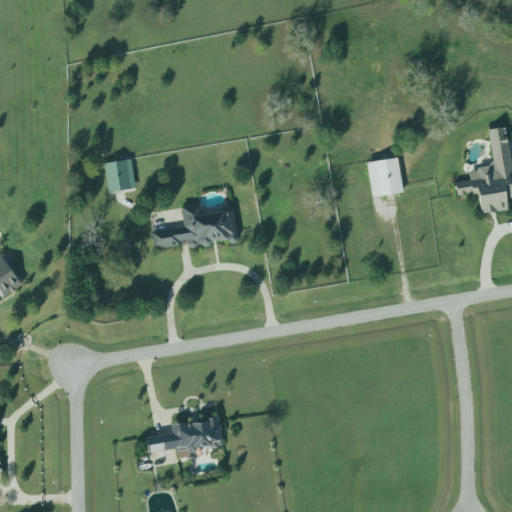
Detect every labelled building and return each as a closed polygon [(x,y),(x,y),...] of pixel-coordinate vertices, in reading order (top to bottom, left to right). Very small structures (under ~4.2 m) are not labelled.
[(493,167),(467,170),(469,181),(453,184),(455,197),(477,194),(480,215),(507,211),(505,200),(511,198),(511,196),(511,191),(511,190),(511,173),(505,128),(488,130),(493,167)] [(372,198),(402,193),(397,158),(367,163),(372,198)] [(108,193),(135,188),(130,159),(103,164),(108,193)] [(181,208),(184,228),(151,234),(154,250),(164,248),(165,249),(171,248),(175,248),(174,247),(181,246),(180,243),(187,242),(187,247),(188,248),(191,250),(192,250),(196,250),(198,246),(199,245),(200,246),(204,249),(209,249),(212,245),(212,243),(218,242),(218,243),(228,242),(229,243),(231,245),(235,244),(238,241),(233,211),(229,208),(224,209),(223,210),(221,212),(221,214),(203,216),(201,204),(181,208)] [(0,297),(2,300),(24,284),(2,254),(0,255),(0,297)] [(171,426),(172,434),(145,439),(148,455),(177,450),(176,452),(176,453),(177,452),(179,459),(190,458),(190,453),(190,454),(195,453),(197,452),(197,451),(197,450),(209,448),(210,450),(211,450),(216,450),(218,447),(218,446),(223,445),(219,418),(212,420),(205,420),(206,425),(201,427),(200,427),(200,424),(196,425),(192,425),(192,426),(187,427),(186,424),(179,426),(171,426)]
